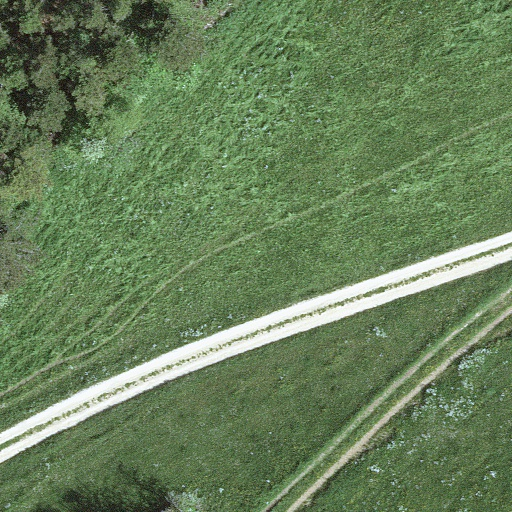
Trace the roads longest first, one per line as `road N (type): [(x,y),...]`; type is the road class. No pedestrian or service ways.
road 1 (track): [(511,254),(184,363),(0,455)]
road 2 (track): [(511,295),(275,511)]
